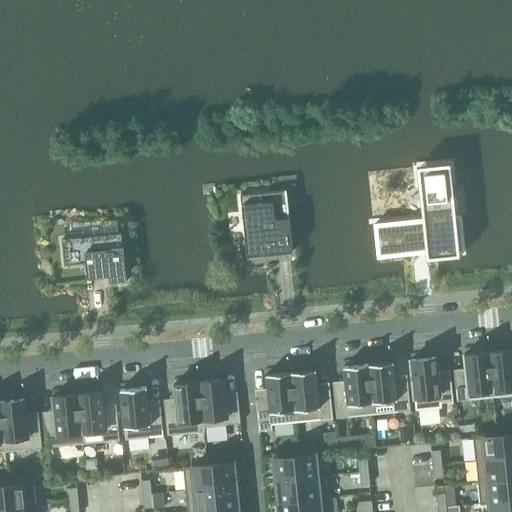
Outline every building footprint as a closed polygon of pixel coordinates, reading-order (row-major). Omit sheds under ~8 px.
[(465,252),(461,215),(454,216),(449,165),(418,168),(423,219),(373,224),(377,258),(428,252),(428,250),(439,248),(439,253),(439,255),(465,252)] [(256,203),(241,204),(247,256),(292,251),(286,190),(270,191),(271,202),(256,203)] [(84,258),(85,268),(87,278),(108,276),(109,283),(126,282),(121,233),(61,239),(64,265),(67,265),(66,260),(84,258)] [(511,348),(489,351),(493,397),(511,394),(511,348)] [(493,397),(489,351),(464,354),(466,375),(454,376),(457,401),(493,397)] [(410,359),(415,410),(441,407),(441,402),(453,401),(450,376),(438,378),(436,357),(410,359)] [(368,364),(373,414),(410,410),(407,381),(395,382),(393,361),(368,364)] [(373,414),(368,364),(343,366),(345,387),(333,388),(336,418),(373,414)] [(315,369),(290,372),(295,422),(332,418),(329,389),(317,390),(315,369)] [(272,429),(271,424),(295,422),(290,372),(265,374),(268,395),(256,396),(259,430),(272,429)] [(199,381),(204,431),(205,431),(204,426),(240,423),(238,398),(226,399),(224,378),(199,381)] [(204,431),(199,381),(174,383),(176,404),(164,406),(167,435),(204,431)] [(120,389),(125,439),(151,437),(151,432),(162,431),(160,406),(148,407),(146,386),(120,389)] [(77,393),(82,444),(119,440),(116,410),(104,412),(102,391),(77,393)] [(82,444),(77,393),(52,396),(55,417),(43,418),(46,447),(82,444)] [(0,401),(0,404),(5,452),(42,448),(39,418),(27,420),(25,399),(0,401)] [(475,460),(511,456),(511,433),(473,438),(475,460)] [(347,437),(338,438),(339,450),(348,449),(347,437)] [(433,465),(441,464),(440,450),(431,451),(433,465)] [(316,475),(314,454),(272,458),(273,472),(275,471),(276,480),(316,476),(316,475)] [(477,482),(511,478),(511,456),(475,460),(477,482)] [(360,472),(368,471),(367,458),(358,458),(360,472)] [(98,475),(96,459),(85,460),(86,476),(98,475)] [(185,490),(234,485),(234,476),(236,475),(235,462),(183,467),(185,490)] [(443,478),(441,464),(433,465),(434,478),(443,478)] [(360,472),(361,486),(370,485),(368,471),(360,472)] [(316,476),(276,480),(277,489),(275,490),(276,502),(328,497),(326,474),(316,475),(316,476)] [(511,478),(477,482),(480,504),(489,503),(489,502),(511,499),(511,478)] [(150,480),(141,481),(142,494),(151,493),(150,480)] [(33,483),(0,485),(0,508),(35,505),(33,483)] [(187,511),(239,506),(238,493),(235,494),(234,485),(185,490),(187,511)] [(77,487),(68,488),(69,502),(78,501),(77,487)] [(151,493),(142,494),(144,508),(152,507),(151,493)] [(437,508),(446,507),(444,493),(435,494),(437,508)] [(329,511),(328,497),(276,502),(277,511),(329,511)] [(511,511),(511,499),(489,502),(489,503),(490,511),(511,511)] [(79,511),(78,501),(69,502),(70,511),(79,511)] [(363,511),(372,511),(371,501),(363,501),(363,511)]
